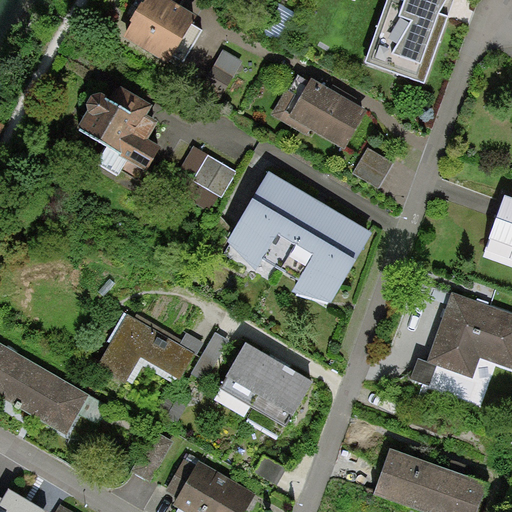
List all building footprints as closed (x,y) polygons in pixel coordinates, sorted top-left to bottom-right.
[(145,0),(144,2),(142,1),(130,20),(132,22),(124,36),(167,62),(172,54),(191,23),(196,14),(175,2),(175,0),(145,0)] [(386,0),(365,62),(425,82),(448,16),(440,13),(444,4),(446,0),(386,0)] [(440,13),(448,16),(453,0),(446,0),(444,4),(440,13)] [(202,30),(191,23),(172,54),(182,61),(202,30)] [(243,62),(223,50),(203,82),(223,94),(243,62)] [(345,149),(368,111),(312,78),(301,97),(287,89),(272,114),(308,135),(311,129),(345,149)] [(153,105),(116,82),(107,96),(101,92),(91,95),(86,104),(88,111),(78,126),(109,146),(121,153),(120,155),(127,160),(146,171),(161,147),(148,139),(158,120),(146,114),(153,105)] [(119,173),(127,160),(120,155),(121,153),(109,146),(99,162),(119,173)] [(394,162),(368,147),(353,173),(379,188),(394,162)] [(373,233),(269,170),(227,241),(256,270),(263,258),(298,280),(292,292),(332,302),(373,233)] [(511,196),(505,195),(501,205),(489,239),(511,246),(511,196)] [(511,313),(452,292),(427,361),(437,365),(473,378),(481,358),(511,369),(511,313)] [(135,318),(127,313),(95,367),(125,385),(141,358),(181,380),(196,354),(197,355),(205,343),(196,337),(187,332),(183,341),(137,314),(135,318)] [(229,340),(216,332),(192,373),(205,381),(229,340)] [(253,407),(280,362),(274,358),(246,342),(226,376),(228,377),(221,388),(253,407)] [(90,395),(0,343),(0,397),(66,435),(79,414),(90,395)] [(429,385),(437,365),(427,361),(419,358),(411,378),(429,385)] [(280,362),(253,407),(286,426),(292,415),(294,416),(314,382),(286,365),(280,362)] [(109,406),(90,395),(79,414),(98,425),(109,406)] [(166,417),(175,402),(164,396),(155,411),(166,417)] [(187,405),(177,399),(175,402),(166,417),(176,423),(187,405)] [(152,431),(130,471),(150,482),(172,442),(152,431)] [(474,511),(481,494),(363,453),(341,511),(474,511)] [(286,470),(263,456),(254,472),(277,485),(286,470)] [(178,496),(196,464),(185,458),(166,490),(178,496)] [(246,511),(257,494),(199,460),(196,464),(178,496),(173,504),(186,511),(246,511)] [(45,511),(46,511),(9,489),(2,498),(0,501),(0,511),(45,511)]
